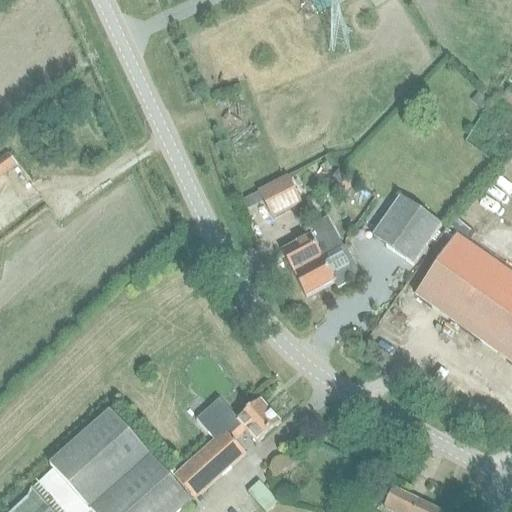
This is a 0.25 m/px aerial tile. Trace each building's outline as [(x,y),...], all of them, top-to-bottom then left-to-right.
[(9,154),(0,160),(0,178),(17,165),(9,154)] [(339,198),(353,183),(343,174),(329,189),(339,198)] [(308,225),(324,206),(312,196),(296,215),(308,225)] [(414,266),(441,226),(401,199),(374,238),(414,266)] [(327,227),(325,223),(310,232),(312,236),(282,251),(294,274),(324,259),(318,248),(336,239),(329,226),(327,227)] [(511,365),(511,276),(458,238),(416,297),(511,365)] [(324,259),(294,274),(307,297),(336,282),(339,288),(362,276),(347,246),(324,259)] [(216,440),(174,477),(194,499),(244,454),(233,441),(245,430),(256,443),(279,423),(260,401),(238,420),(232,414),(219,399),(197,419),(216,440)] [(180,511),(190,503),(109,413),(50,465),(91,511),(89,511),(180,511)] [(442,511),(394,489),(385,508),(393,511),(442,511)]
